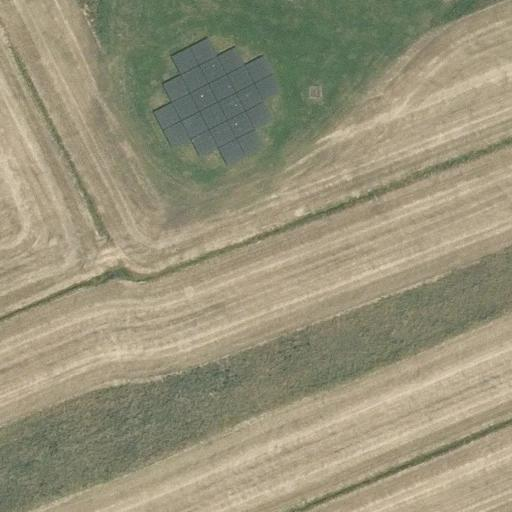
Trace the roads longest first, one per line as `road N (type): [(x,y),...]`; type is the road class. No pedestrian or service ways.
road 1 (track): [(441,0),(303,151),(236,192)]
road 2 (track): [(208,191),(177,179),(143,151),(130,121),(137,0)]
